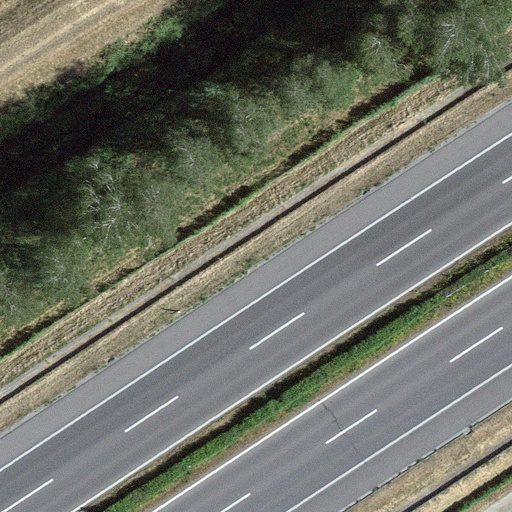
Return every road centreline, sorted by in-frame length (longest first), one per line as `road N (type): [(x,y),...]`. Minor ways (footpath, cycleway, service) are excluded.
road 1 (motorway): [(511,177),(4,511)]
road 2 (motorway): [(223,511),(511,322)]
